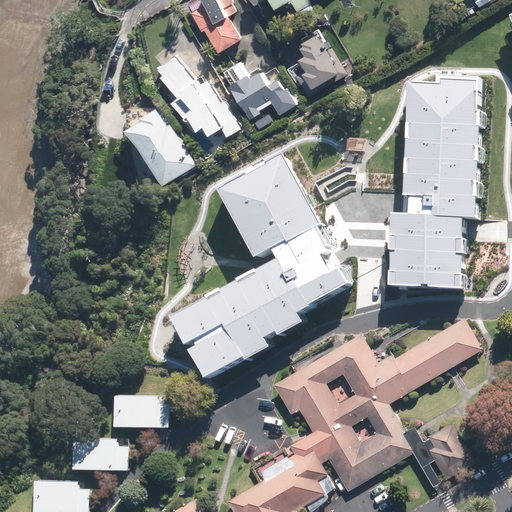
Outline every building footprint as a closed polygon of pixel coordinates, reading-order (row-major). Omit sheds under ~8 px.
[(212,0),(198,8),(209,28),(214,25),(226,48),(250,35),(237,11),(243,8),(238,0),(212,0)] [(314,0),(262,0),(263,2),(266,0),(280,0),(283,5),(291,0),(299,0),(304,9),(316,2),(314,0)] [(349,65),(328,29),(314,37),(316,39),(312,41),(317,49),(311,52),(319,65),(312,69),(320,82),(349,65)] [(229,98),(216,75),(208,80),(184,51),(167,65),(172,71),(170,72),(187,93),(181,98),(193,113),(198,109),(191,115),(201,128),(206,125),(206,126),(214,122),(220,128),(228,122),(234,133),(248,125),(232,96),(229,98)] [(258,68),(235,81),(255,117),(265,111),(264,108),(277,101),(281,106),(300,95),(287,73),(278,78),(271,66),(260,71),(258,68)] [(412,83),(410,213),(389,212),(388,286),(466,287),(467,219),(479,220),(482,78),(436,77),(436,83),(412,83)] [(151,116),(138,123),(170,181),(203,163),(179,119),(176,120),(167,103),(150,112),(151,116)] [(228,189),(268,269),(177,313),(208,376),(310,325),(303,312),(358,285),(294,156),(228,189)] [(173,392),(118,391),(117,420),(173,421),(173,392)] [(429,439),(423,443),(419,445),(422,451),(415,455),(418,460),(433,487),(441,483),(429,464),(434,461),(450,488),(481,471),(453,422),(428,437),(429,439)] [(136,435),(81,434),(81,463),(136,464),(136,435)] [(92,478),(37,477),(36,505),(92,506),(92,478)]
